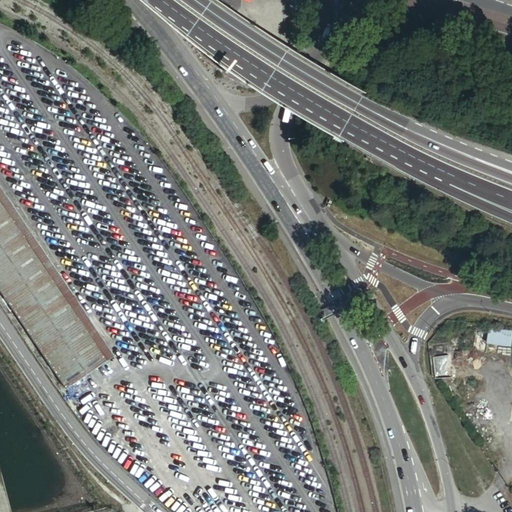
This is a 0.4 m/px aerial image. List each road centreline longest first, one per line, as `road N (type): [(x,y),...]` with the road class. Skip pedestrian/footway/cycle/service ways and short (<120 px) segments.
road 1 (primary): [(260,175),(327,281),(375,380),(414,511)]
road 2 (unclassified): [(155,511),(71,428),(0,323)]
road 3 (trunk): [(159,0),(221,48),(363,133)]
road 4 (motorway): [(373,111),(194,0)]
road 5 (secondary): [(410,372),(317,223)]
road 6 (trunk): [(363,133),(511,215)]
road 7 (trunk): [(363,133),(511,199)]
road 8 (secondary): [(317,223),(378,265),(458,300)]
road 9 (trunk): [(511,177),(373,111)]
road 10 (trunk): [(511,169),(373,111)]
road 11 (secondary): [(452,511),(445,466),(410,372)]
road 12 (secondary): [(317,223),(279,144),(294,90)]
road 13 (primary): [(137,0),(216,98)]
